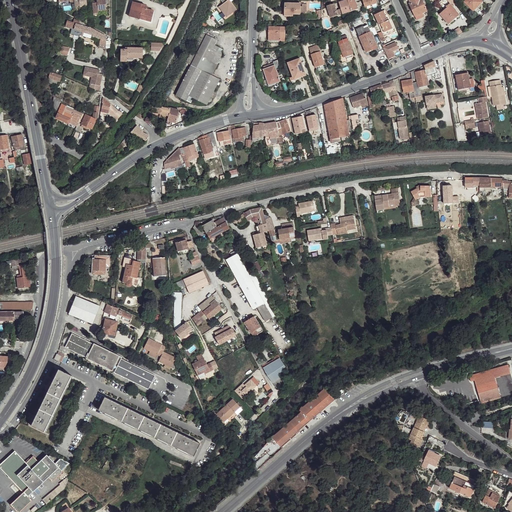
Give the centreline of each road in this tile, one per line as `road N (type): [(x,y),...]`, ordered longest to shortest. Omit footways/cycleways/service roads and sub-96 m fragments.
road 1 (residential): [(511,176),(359,181),(182,221)]
road 2 (secondary): [(0,426),(48,336),(58,257),(52,205)]
road 3 (residential): [(182,221),(276,393),(259,412)]
road 4 (secondary): [(52,205),(45,318),(0,415)]
road 5 (secondary): [(52,205),(10,0)]
road 6 (residential): [(0,433),(47,362),(74,249)]
road 7 (tertiary): [(423,58),(308,103),(263,110)]
road 8 (secondary): [(220,511),(343,410)]
road 9 (residential): [(511,463),(415,377)]
road 10 (residential): [(74,249),(43,256),(27,351)]
road 11 (tertiary): [(158,144),(52,205)]
